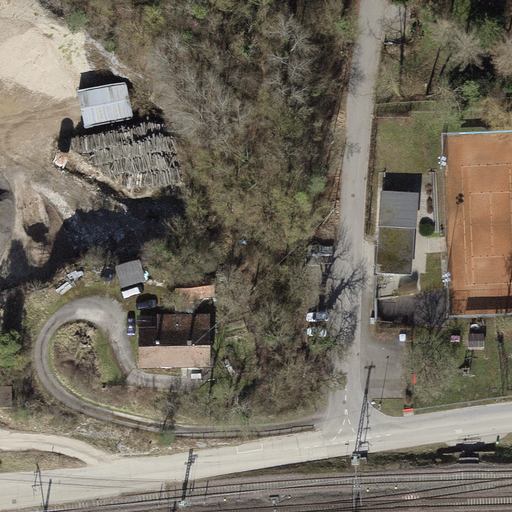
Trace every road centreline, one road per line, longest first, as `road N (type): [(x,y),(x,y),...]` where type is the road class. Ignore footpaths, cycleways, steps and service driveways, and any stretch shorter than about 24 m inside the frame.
road 1 (residential): [(347,434),(351,222),(378,0)]
road 2 (residential): [(0,490),(322,445),(347,434)]
road 3 (residential): [(347,434),(511,415)]
